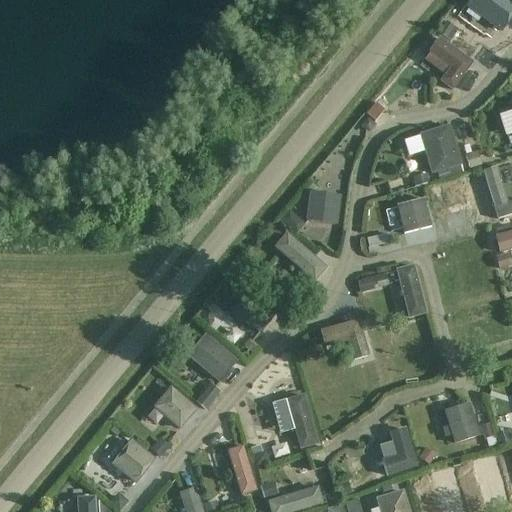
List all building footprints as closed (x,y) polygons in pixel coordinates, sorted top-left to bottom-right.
[(511,15),(511,3),(507,0),(473,0),(468,8),(500,32),(511,15)] [(472,67),(438,42),(426,57),(448,73),(439,85),(451,95),(472,67)] [(485,46),(476,58),(487,66),(496,54),(485,46)] [(374,109),(368,116),(377,124),(383,118),(374,109)] [(368,118),(360,127),(368,134),(376,126),(368,118)] [(460,166),(448,127),(420,136),(431,175),(460,166)] [(477,152),(465,156),(469,170),(481,166),(477,152)] [(496,171),(481,175),(495,221),(511,216),(511,204),(506,207),(496,171)] [(460,179),(473,226),(491,221),(477,174),(460,179)] [(426,175),(412,179),(414,187),(428,183),(426,175)] [(441,186),(429,189),(431,198),(443,194),(441,186)] [(339,198),(310,194),(306,222),(335,226),(339,198)] [(431,228),(424,200),(396,207),(403,235),(431,228)] [(279,221),(295,234),(303,224),(288,211),(279,221)] [(511,230),(496,234),(500,252),(511,249),(511,230)] [(314,282),(328,266),(288,231),(274,248),(314,282)] [(508,254),(496,258),(500,270),(511,267),(508,254)] [(406,316),(426,314),(419,264),(399,267),(406,316)] [(385,274),(356,282),(359,294),(388,286),(385,274)] [(279,310),(255,290),(235,314),(258,334),(279,310)] [(295,298),(288,306),(296,313),(303,305),(295,298)] [(207,310),(198,320),(208,329),(214,323),(213,315),(207,310)] [(366,357),(356,322),(321,332),(326,348),(345,342),(351,362),(366,357)] [(237,363),(211,341),(192,362),(219,385),(237,363)] [(210,384),(195,402),(205,410),(220,392),(210,384)] [(197,410),(170,387),(153,408),(179,430),(197,410)] [(280,433),(297,430),(301,449),(318,445),(308,393),(274,400),(280,433)] [(477,438),(467,405),(443,412),(453,445),(477,438)] [(490,424),(479,427),(483,440),(493,437),(490,424)] [(382,463),(387,479),(416,471),(405,430),(388,435),(395,459),(382,463)] [(508,431),(495,435),(498,446),(511,442),(508,431)] [(154,460),(131,441),(111,465),(134,484),(154,460)] [(156,444),(150,450),(160,458),(165,451),(156,444)] [(243,495),(259,490),(245,444),(228,449),(243,495)] [(334,448),(312,454),(315,466),(337,461),(334,448)] [(425,449),(419,458),(429,465),(435,456),(425,449)] [(266,452),(253,456),(256,467),(269,463),(266,452)] [(347,482),(340,484),(344,496),(351,493),(347,482)] [(273,483),(260,487),(264,499),(277,495),(273,483)] [(268,501),(271,511),(297,511),(325,503),(318,484),(268,501)] [(408,511),(402,491),(375,500),(378,511),(408,511)] [(93,511),(92,497),(71,498),(71,511),(93,511)] [(114,499),(108,505),(116,511),(120,511),(128,503),(123,498),(114,499)] [(357,500),(344,504),(346,511),(358,511),(361,511),(357,500)] [(218,511),(215,502),(203,506),(205,511),(218,511)]
